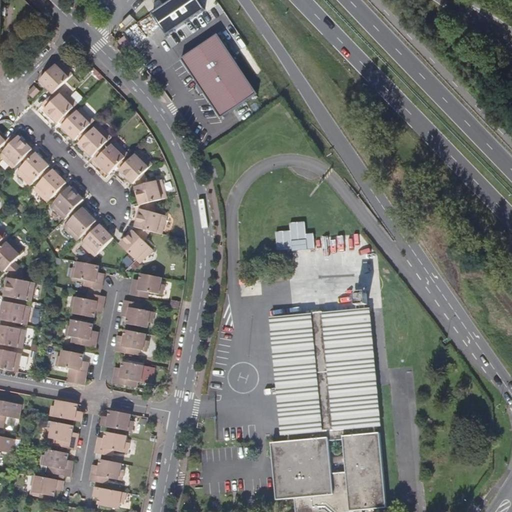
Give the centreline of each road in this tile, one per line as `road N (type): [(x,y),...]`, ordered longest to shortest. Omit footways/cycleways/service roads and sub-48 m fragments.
road 1 (primary): [(243,0),(511,394)]
road 2 (secondary): [(81,32),(144,93),(174,139),(202,214),(207,269),(177,416)]
road 3 (unknown): [(241,321),(272,291),(306,283),(346,284),(369,299),(383,377),(393,383),(405,475)]
road 4 (primary): [(300,0),(511,218)]
road 5 (primary): [(511,171),(347,0)]
road 6 (residential): [(113,207),(10,104)]
